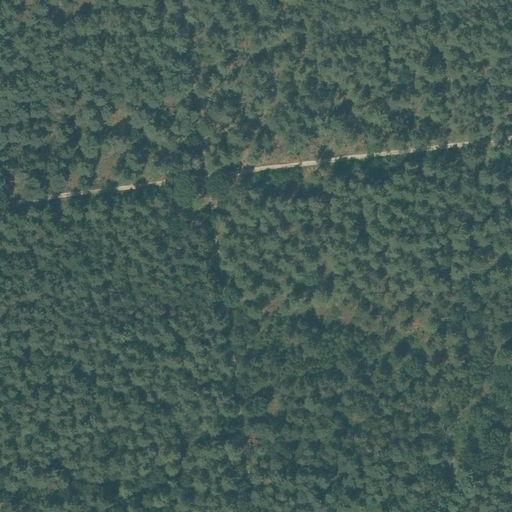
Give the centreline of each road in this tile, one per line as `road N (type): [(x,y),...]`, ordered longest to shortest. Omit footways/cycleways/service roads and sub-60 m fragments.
road 1 (track): [(511,136),(207,178)]
road 2 (track): [(207,178),(0,205)]
